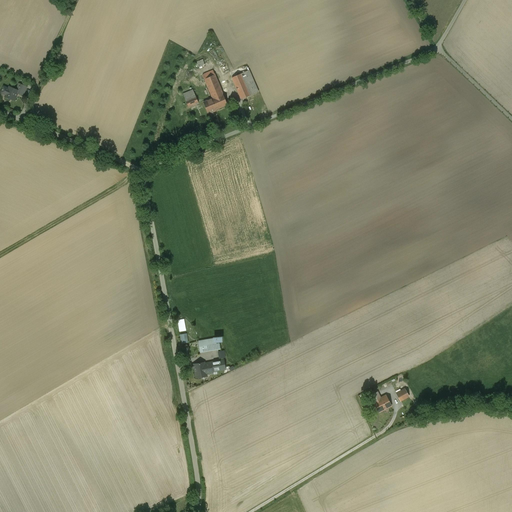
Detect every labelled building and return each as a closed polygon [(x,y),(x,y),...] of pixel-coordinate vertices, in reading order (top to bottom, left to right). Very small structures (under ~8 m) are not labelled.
[(213,70),(202,75),(204,79),(214,75),(213,70)] [(258,92),(248,70),(241,74),(250,95),(258,92)] [(241,74),(232,78),(241,99),(250,95),(241,74)] [(214,75),(204,79),(212,98),(222,94),(214,75)] [(27,87),(19,83),(16,90),(18,91),(17,93),(23,95),(27,87)] [(16,90),(9,87),(8,89),(3,87),(2,91),(2,93),(6,94),(5,97),(6,97),(6,98),(8,99),(9,99),(14,101),(17,93),(18,91),(16,90)] [(193,90),(183,94),(188,107),(198,102),(193,90)] [(212,98),(203,102),(208,113),(227,105),(223,94),(222,94),(212,98)] [(218,338),(198,342),(201,342),(203,351),(220,348),(218,338)] [(224,360),(211,363),(213,371),(225,369),(224,360)] [(204,362),(194,364),(194,365),(195,365),(195,367),(195,368),(195,369),(194,369),(196,378),(206,376),(206,373),(213,372),(213,371),(211,363),(211,362),(204,364),(204,362)] [(404,389),(396,393),(400,400),(408,396),(404,389)] [(380,398),(377,393),(377,392),(371,396),(373,401),(374,402),(373,402),(378,412),(379,412),(390,406),(385,396),(380,398)]
